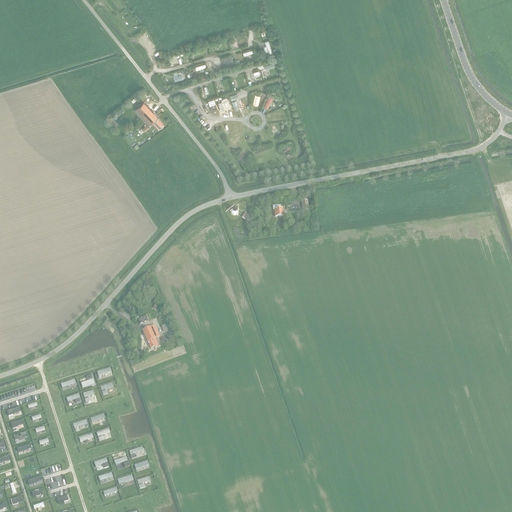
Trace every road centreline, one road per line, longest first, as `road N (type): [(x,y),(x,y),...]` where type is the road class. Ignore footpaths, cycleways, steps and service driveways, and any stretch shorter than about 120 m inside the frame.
road 1 (unclassified): [(230,196),(472,150),(508,114)]
road 2 (unclassified): [(0,375),(69,340),(191,211),(230,196)]
road 3 (unclassified): [(230,196),(83,0)]
road 4 (secondary): [(442,0),(471,78),(508,114)]
